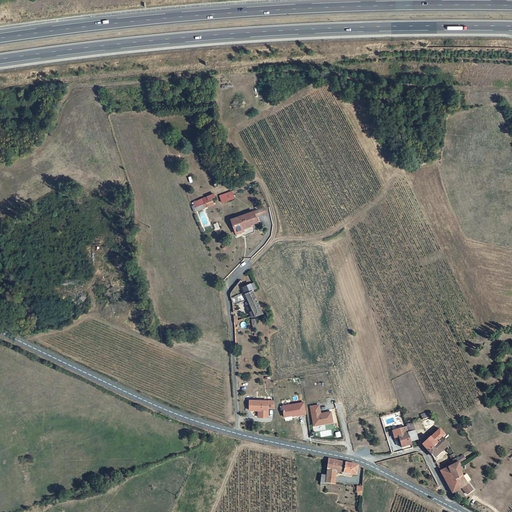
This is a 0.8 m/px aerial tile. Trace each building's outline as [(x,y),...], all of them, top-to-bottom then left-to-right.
[(233,194),(226,197),(228,202),(235,199),(233,194)] [(192,203),(194,208),(198,207),(200,210),(207,208),(206,204),(204,199),(192,203)] [(264,209),(253,212),(255,217),(266,214),(264,209)] [(253,212),(230,220),(235,232),(242,230),(242,228),(257,223),(255,217),(253,212)] [(243,287),(245,292),(231,297),(233,304),(247,299),(251,311),(248,313),(250,317),(253,316),(260,314),(252,293),(253,292),(252,291),(250,285),(243,287)] [(255,403),(248,403),(247,412),(257,413),(256,420),(266,420),(266,411),(273,411),(272,404),(257,404),(257,405),(255,405),(255,403)] [(303,405),(281,408),(282,419),(291,418),(304,416),(303,405)] [(317,407),(309,408),(312,428),(331,425),(329,414),(322,415),(322,417),(319,417),(319,416),(317,407)] [(428,415),(419,417),(420,423),(430,421),(428,415)] [(405,427),(407,434),(413,433),(411,425),(405,427)] [(404,429),(391,433),(393,441),(398,439),(402,450),(410,448),(409,445),(417,443),(413,433),(407,434),(406,435),(404,429)] [(427,454),(432,460),(447,448),(443,442),(446,439),(440,432),(421,447),(427,454)] [(460,463),(466,459),(464,454),(457,458),(460,463)] [(458,466),(452,457),(448,460),(452,467),(439,474),(451,498),(459,490),(464,498),(470,494),(462,480),(458,466)] [(354,469),(326,462),(323,479),(317,478),(316,489),(321,490),(322,486),(331,487),(333,476),(346,478),(346,476),(353,477),(354,469)]
